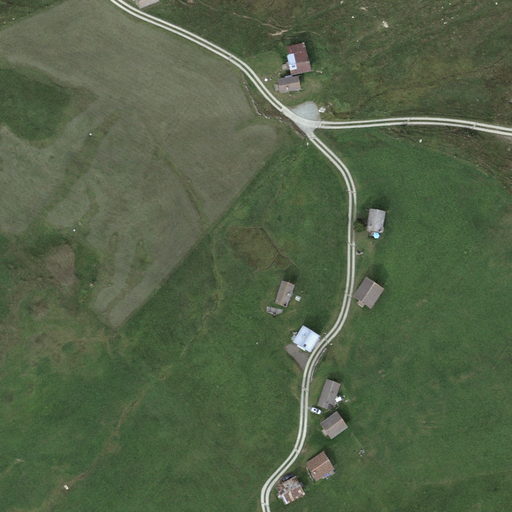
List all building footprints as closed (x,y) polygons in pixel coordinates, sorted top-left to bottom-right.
[(156,0),(138,0),(142,10),(158,5),(156,0)] [(303,47),(286,50),(290,75),(308,72),(303,47)] [(297,81),(281,82),(280,95),(299,92),(297,81)] [(386,216),(371,214),(369,232),(384,233),(386,216)] [(368,282),(357,298),(373,310),(384,293),(368,282)] [(296,289),(283,285),(276,303),(290,308),(296,289)] [(319,339),(303,329),(294,343),(310,353),(319,339)] [(327,383),(319,407),(334,412),(341,388),(327,383)] [(337,417),(322,429),(331,442),(346,430),(337,417)] [(323,457),(306,468),(317,484),(333,474),(323,457)] [(295,481),(279,490),(288,508),(305,499),(295,481)]
